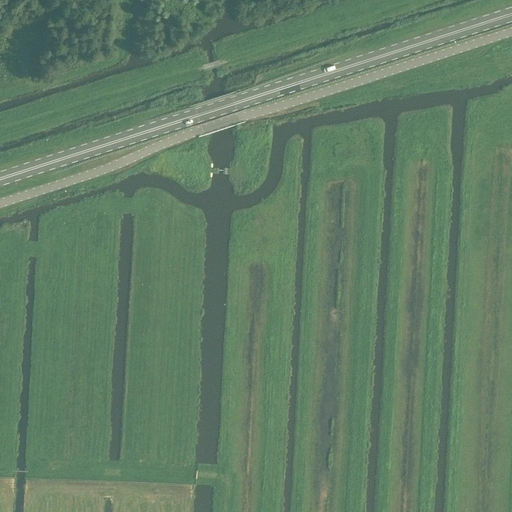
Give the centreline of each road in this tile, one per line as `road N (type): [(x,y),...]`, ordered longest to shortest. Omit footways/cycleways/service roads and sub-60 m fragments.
road 1 (unclassified): [(511,31),(0,203)]
road 2 (primary): [(0,179),(511,14)]
